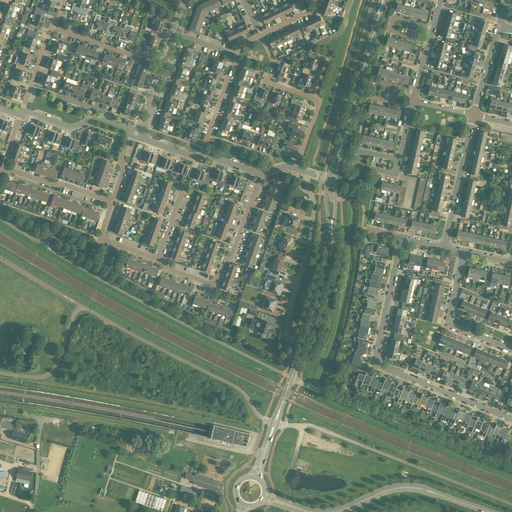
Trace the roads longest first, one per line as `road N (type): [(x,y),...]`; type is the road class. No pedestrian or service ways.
road 1 (unclassified): [(0,373),(48,374),(82,306),(238,388),(273,422)]
road 2 (residential): [(511,419),(373,363),(401,237)]
road 3 (residential): [(511,469),(291,377)]
road 4 (residential): [(261,174),(215,285),(158,258)]
road 5 (residential): [(288,335),(313,220),(308,172)]
road 6 (tertiary): [(337,511),(401,485),(488,511)]
road 7 (tertiary): [(291,377),(326,278),(331,231)]
road 8 (tertiary): [(382,0),(343,138)]
road 9 (residential): [(511,349),(449,322),(463,252)]
road 10 (residential): [(201,153),(238,47),(261,37)]
road 11 (residential): [(444,247),(473,115)]
